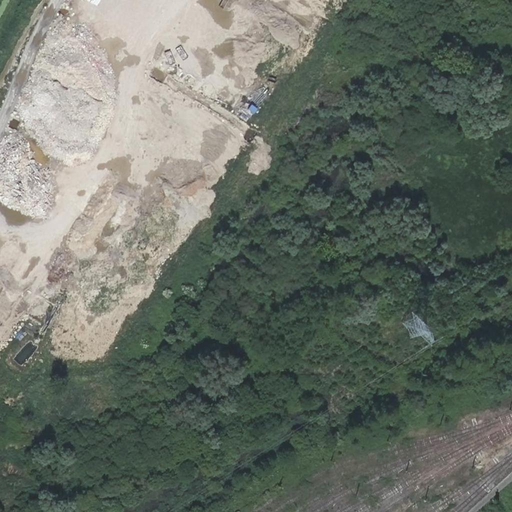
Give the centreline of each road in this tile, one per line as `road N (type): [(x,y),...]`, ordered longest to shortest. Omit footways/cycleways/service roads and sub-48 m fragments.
road 1 (unknown): [(0,322),(124,60),(168,0)]
road 2 (unknown): [(55,0),(15,77),(0,131)]
